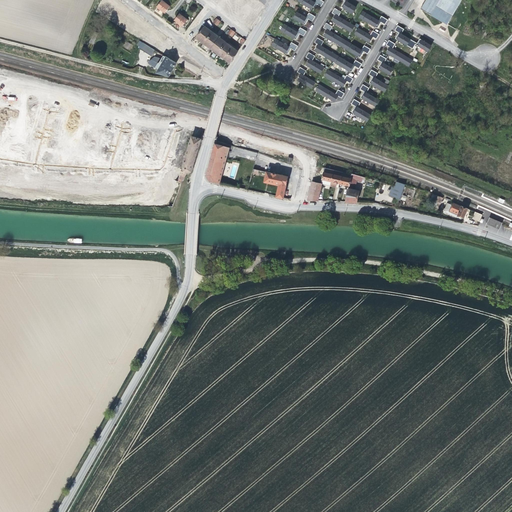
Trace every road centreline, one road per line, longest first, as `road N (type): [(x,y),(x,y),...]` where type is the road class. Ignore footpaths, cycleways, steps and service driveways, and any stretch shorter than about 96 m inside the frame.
road 1 (tertiary): [(60,511),(184,287),(197,184)]
road 2 (residential): [(511,243),(385,210),(288,204),(197,184)]
road 3 (track): [(240,252),(272,262),(401,266),(511,296)]
road 4 (track): [(0,41),(168,80)]
